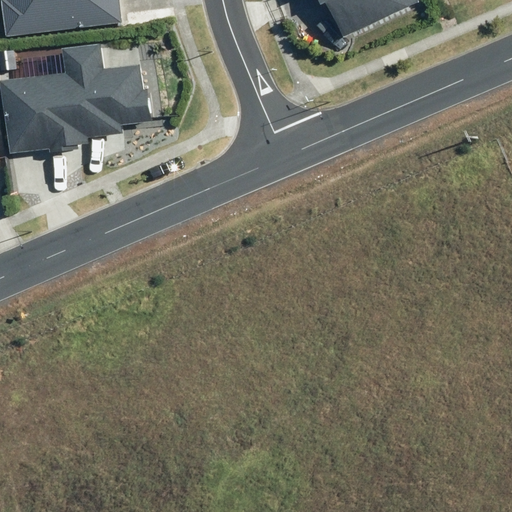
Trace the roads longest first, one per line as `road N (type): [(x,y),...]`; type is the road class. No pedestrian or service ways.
road 1 (tertiary): [(284,154),(0,278)]
road 2 (tertiary): [(511,57),(284,154)]
road 3 (residential): [(284,154),(222,0)]
